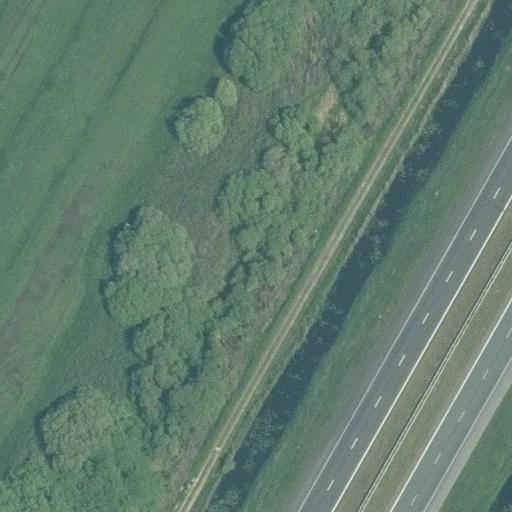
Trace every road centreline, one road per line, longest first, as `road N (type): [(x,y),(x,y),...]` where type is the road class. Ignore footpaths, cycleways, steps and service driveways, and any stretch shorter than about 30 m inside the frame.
road 1 (unclassified): [(170,511),(461,0)]
road 2 (motorway): [(511,164),(314,511)]
road 3 (motorway): [(408,511),(511,329)]
